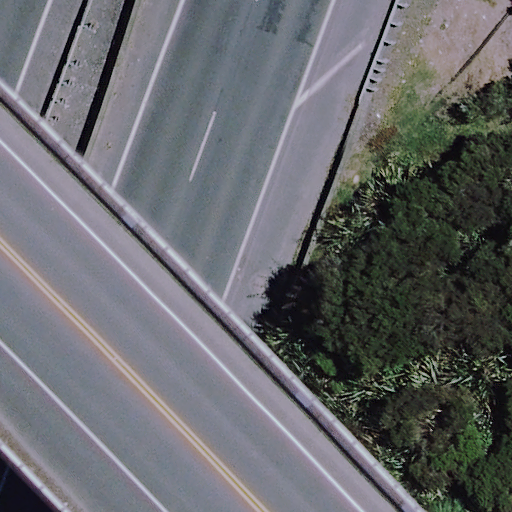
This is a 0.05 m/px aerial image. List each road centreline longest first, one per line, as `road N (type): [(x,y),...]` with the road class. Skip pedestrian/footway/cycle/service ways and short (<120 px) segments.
road 1 (motorway): [(247,0),(57,511)]
road 2 (tertiary): [(252,511),(0,257)]
